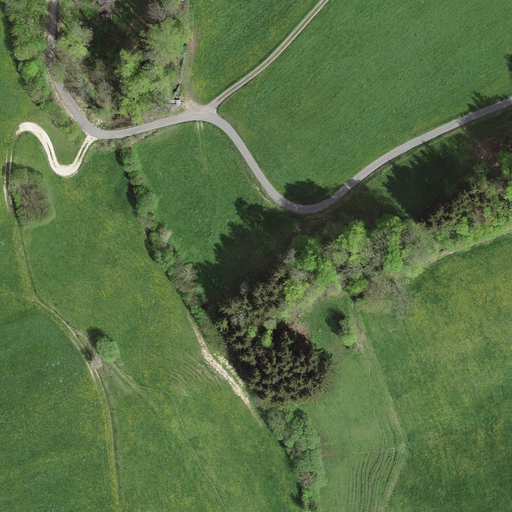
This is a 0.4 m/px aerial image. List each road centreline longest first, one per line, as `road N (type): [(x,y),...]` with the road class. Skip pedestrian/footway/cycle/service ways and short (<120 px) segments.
road 1 (unclassified): [(53,0),(51,72),(83,123),(110,134),(193,115),(214,119),(269,191),(293,208),(319,205),(394,152),(511,100)]
road 2 (track): [(93,130),(76,164),(63,168),(34,129),(16,129),(5,186),(27,287),(69,329),(104,401),(118,511)]
road 3 (track): [(207,117),(326,0)]
